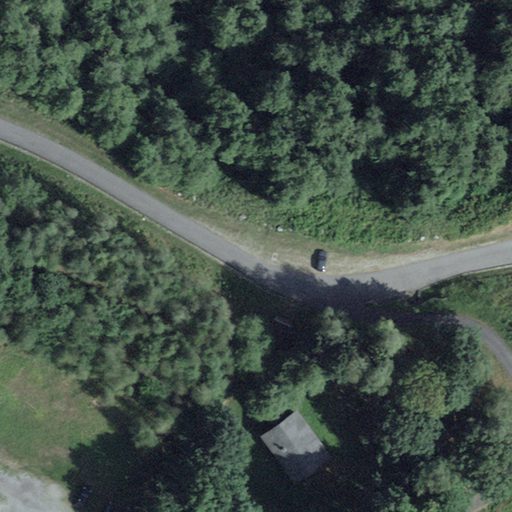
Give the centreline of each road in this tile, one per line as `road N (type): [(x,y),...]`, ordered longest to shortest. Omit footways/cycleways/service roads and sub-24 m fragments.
road 1 (unclassified): [(0,128),(265,274),(314,290),(406,280),(511,253)]
road 2 (track): [(511,370),(483,331),(432,321),(343,321),(325,313),(314,290)]
